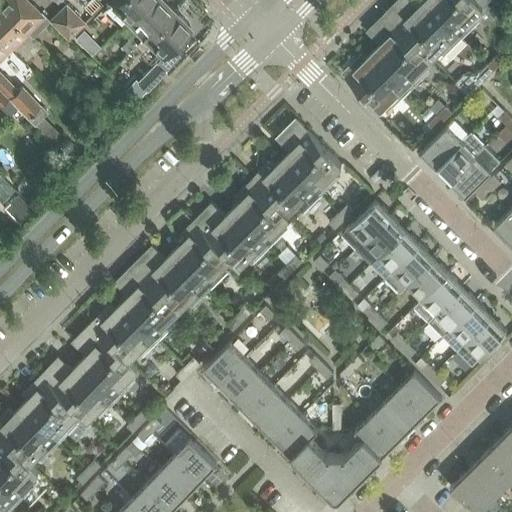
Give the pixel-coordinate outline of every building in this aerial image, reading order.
[(0,0),(0,3),(33,37),(50,20),(29,0),(0,0)] [(129,19),(147,0),(113,0),(110,3),(118,10),(119,9),(129,19)] [(143,36),(172,7),(165,0),(147,0),(129,19),(138,28),(137,30),(143,36)] [(462,35),(426,0),(422,0),(417,5),(411,0),(396,0),(386,11),(432,56),(439,49),(444,53),(462,35)] [(426,0),(462,35),(479,18),(486,24),(498,12),(488,1),(488,0),(426,0)] [(32,37),(33,37),(0,3),(0,38),(6,45),(23,28),(32,37)] [(58,12),(76,30),(84,22),(66,4),(58,12)] [(172,7),(143,36),(150,43),(152,42),(162,52),(170,44),(172,46),(186,32),(184,31),(190,25),(172,7)] [(424,64),(432,56),(386,11),(368,28),(381,41),(373,49),(410,86),(428,68),(424,64)] [(68,39),(76,30),(58,12),(50,20),(68,39)] [(130,37),(121,46),(127,52),(136,43),(130,37)] [(100,46),(94,40),(86,48),(91,54),(100,46)] [(172,47),(156,64),(164,72),(181,56),(172,47)] [(393,104),(410,86),(373,49),(365,56),(361,52),(343,70),(380,108),(388,100),(393,104)] [(488,62),(494,68),(503,59),(497,53),(488,62)] [(469,94),(494,68),(488,62),(477,73),(464,73),(456,81),(469,94)] [(147,89),(164,72),(156,64),(139,81),(147,89)] [(66,137),(43,115),(46,112),(22,86),(18,90),(0,72),(0,88),(7,96),(34,124),(34,123),(57,146),(66,137)] [(486,103),(492,96),(483,87),(477,94),(486,103)] [(437,113),(443,119),(452,110),(446,104),(437,113)] [(507,123),(511,117),(511,116),(504,108),(498,114),(507,123)] [(434,128),(443,119),(437,113),(428,122),(434,128)] [(283,156),(320,193),(338,175),(334,171),(342,163),(296,117),(278,135),(291,148),(283,156)] [(498,132),(506,141),(511,135),(511,117),(507,123),(498,132)] [(437,164),(463,138),(448,123),(421,149),(437,164)] [(451,179),(486,144),(471,129),(463,138),(437,164),(451,179)] [(466,194),(501,159),(486,144),(451,179),(466,194)] [(302,210),(320,193),(283,156),(275,163),(271,159),(253,177),(290,214),(298,206),(302,210)] [(485,183),(492,189),(501,181),(494,174),(485,183)] [(283,221),(290,214),(253,177),(235,194),(240,199),(232,206),(269,243),(287,226),(283,221)] [(483,198),(492,189),(485,183),(477,192),(483,198)] [(19,192),(4,206),(23,226),(38,212),(19,192)] [(350,223),(342,232),(357,247),(365,239),(392,212),(376,197),(350,223)] [(269,243),(232,206),(224,214),(212,201),(194,219),(239,264),(247,257),(251,261),(269,243)] [(339,212),(345,218),(354,209),(348,203),(339,212)] [(511,240),(511,209),(510,208),(495,223),(511,240)] [(336,227),(345,218),(339,212),(330,221),(336,227)] [(365,239),(357,247),(372,261),(380,253),(406,227),(392,212),(365,239)] [(238,265),(239,264),(194,219),(176,237),(180,241),(173,249),(209,285),(227,268),(223,263),(230,256),(238,265)] [(386,275),(420,241),(406,227),(380,253),(372,261),(386,275)] [(408,282),(435,256),(420,241),(386,275),(401,290),(408,282)] [(209,285),(173,249),(165,256),(152,244),(134,261),(180,307),(187,299),(191,303),(209,285)] [(320,253),(314,259),(323,268),(329,262),(320,253)] [(288,262),(294,269),(303,260),(297,254),(288,262)] [(423,296),(449,270),(435,256),(408,282),(423,296)] [(172,315),(180,307),(134,261),(116,279),(129,292),(121,300),(159,337),(176,319),(172,315)] [(285,277),(294,269),(288,262),(279,271),(285,277)] [(350,283),(341,274),(342,273),(336,268),(329,274),(344,289),(350,283)] [(437,311),(464,285),(449,270),(423,296),(415,304),(429,319),(437,311)] [(344,289),(353,298),(359,292),(350,283),(344,289)] [(452,325),(478,299),(464,285),(437,311),(452,325)] [(466,340),(492,314),(478,299),(452,325),(444,333),(458,348),(462,344),(466,340)] [(141,355),(159,337),(121,300),(113,307),(109,303),(91,321),(138,367),(139,366),(130,358),(137,351),(141,355)] [(373,318),(379,312),(370,303),(364,309),(373,318)] [(237,313),(243,319),(252,310),(246,304),(237,313)] [(266,304),(260,310),(269,319),(275,313),(266,304)] [(379,312),(373,318),(381,327),(387,320),(379,312)] [(234,328),(243,319),(237,313),(228,322),(234,328)] [(458,348),(473,363),(507,329),(492,314),(466,340),(462,344),(458,348)] [(131,374),(138,367),(91,321),(73,339),(87,352),(79,360),(118,397),(135,379),(131,374)] [(290,339),(296,333),(287,324),(281,330),(290,339)] [(402,347),(408,341),(399,332),(392,338),(402,347)] [(296,333),(290,339),(299,348),(305,342),(296,333)] [(376,348),(385,339),(379,333),(370,342),(376,348)] [(220,381),(246,354),(231,339),(204,365),(220,381)] [(408,341),(402,347),(410,355),(416,349),(408,341)] [(319,368),(325,362),(316,353),(310,359),(319,368)] [(186,363),(192,370),(201,361),(195,354),(186,363)] [(234,395),(260,369),(246,354),(220,381),(234,395)] [(349,362),(355,369),(365,360),(358,354),(349,362)] [(118,397),(79,360),(72,368),(59,355),(41,373),(89,418),(96,411),(100,415),(118,397)] [(430,376),(436,370),(427,360),(421,367),(430,376)] [(325,362),(319,368),(327,377),(334,371),(325,362)] [(347,378),(355,369),(349,362),(340,371),(347,378)] [(183,378),(192,370),(186,363),(177,372),(183,378)] [(249,410),(275,383),(260,369),(234,395),(249,410)] [(400,383),(427,409),(441,395),(415,369),(400,383)] [(430,376),(439,384),(445,378),(436,370),(430,376)] [(93,423),(89,418),(41,373),(24,391),(28,396),(21,403),(59,440),(69,430),(78,438),(93,423)] [(263,425),(290,398),(275,383),(249,410),(263,425)] [(410,426),(427,409),(400,383),(384,399),(410,426)] [(278,439),(304,412),(290,398),(263,425),(278,439)] [(398,438),(410,426),(384,399),(371,412),(398,438)] [(342,402),(333,402),(333,428),(342,428),(342,402)] [(42,458),(59,440),(21,403),(13,411),(9,407),(0,416),(0,433),(39,470),(39,469),(31,461),(37,454),(42,458)] [(136,414),(143,420),(151,411),(145,405),(136,414)] [(302,463),(321,445),(311,435),(319,427),(304,412),(278,439),(302,463)] [(382,454),(398,438),(371,412),(355,428),(363,436),(382,454)] [(134,430),(143,420),(136,414),(127,424),(134,430)] [(147,424),(153,431),(162,421),(156,415),(147,424)] [(147,424),(138,433),(144,439),(153,431),(147,424)] [(31,478),(39,470),(0,433),(0,483),(18,500),(35,482),(31,478)] [(511,475),(511,441),(504,433),(487,449),(511,475)] [(175,452),(201,478),(217,462),(190,436),(175,452)] [(348,488),(382,454),(363,436),(346,452),(328,452),(321,445),(302,463),(327,488),(329,486),(333,491),(341,491),(346,486),(348,488)] [(133,439),(127,445),(134,451),(137,454),(142,448),(133,439)] [(126,459),(134,451),(127,445),(119,453),(126,459)] [(497,496),(511,481),(511,475),(487,449),(469,467),(497,496)] [(188,492),(201,478),(175,452),(161,466),(188,492)] [(116,469),(126,459),(119,453),(110,463),(116,469)] [(86,466),(92,472),(101,463),(95,457),(86,466)] [(83,481),(92,472),(86,466),(77,475),(83,481)] [(174,507),(188,492),(161,466),(147,481),(174,507)] [(477,511),(481,511),(497,496),(469,467),(451,485),(477,511)] [(90,483),(96,489),(105,480),(99,474),(90,483)] [(150,511),(168,511),(174,507),(147,481),(133,495),(150,511)] [(6,511),(18,500),(0,483),(0,511),(6,511)] [(88,498),(96,489),(90,483),(81,492),(88,498)] [(120,511),(150,511),(133,495),(119,510),(120,511)] [(62,511),(74,511),(77,509),(71,503),(62,511)]
